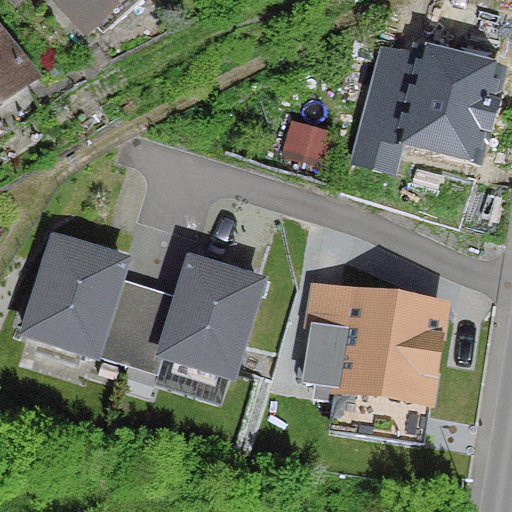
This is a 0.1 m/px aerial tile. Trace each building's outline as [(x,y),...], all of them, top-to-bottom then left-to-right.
[(47,0),(82,38),(124,0),(47,0)] [(486,13),(437,0),(432,0),(419,51),(472,65),(486,13)] [(0,93),(17,81),(0,58),(0,93)] [(416,59),(394,144),(470,164),(492,79),(416,59)] [(121,260),(51,239),(23,332),(93,353),(121,260)] [(331,405),(327,433),(415,447),(436,315),(347,301),(354,255),(327,250),(319,297),(308,295),(302,330),(310,331),(300,387),(314,389),(312,403),(331,405)] [(259,281),(187,259),(158,354),(230,376),(259,281)]
